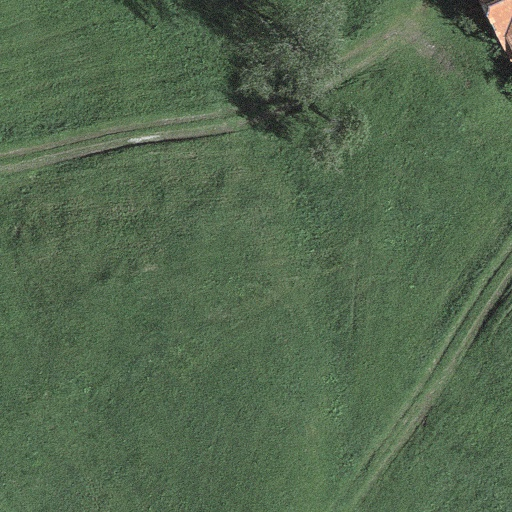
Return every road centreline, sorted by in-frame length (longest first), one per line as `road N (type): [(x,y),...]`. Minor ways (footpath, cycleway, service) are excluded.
road 1 (track): [(415,0),(378,45),(299,97),(0,162)]
road 2 (track): [(344,511),(511,260)]
